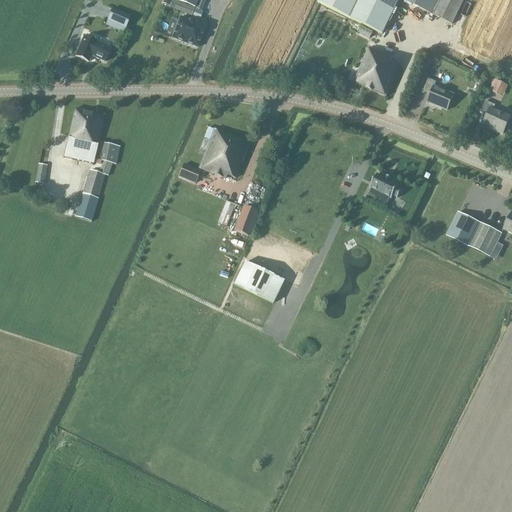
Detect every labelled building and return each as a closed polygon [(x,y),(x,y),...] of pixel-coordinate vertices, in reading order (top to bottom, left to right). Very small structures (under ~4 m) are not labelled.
[(172,0),(169,7),(175,9),(178,3),(172,0)] [(199,0),(196,9),(202,11),(206,2),(199,0)] [(223,0),(221,6),(234,12),(239,0),(223,0)] [(319,0),(318,3),(382,35),(384,31),(399,0),(400,0),(431,15),(452,25),(464,0),(319,0)] [(182,4),(180,11),(192,15),(195,9),(182,4)] [(126,29),(131,17),(112,9),(107,21),(126,29)] [(180,18),(172,39),(197,48),(205,28),(180,18)] [(97,44),(97,43),(84,37),(81,44),(79,43),(77,43),(75,47),(76,49),(78,50),(75,57),(89,63),(91,57),(105,63),(111,50),(97,44)] [(386,98),(400,64),(367,50),(353,84),(386,98)] [(447,111),(454,95),(435,86),(436,83),(428,79),(423,92),(430,95),(427,103),(447,111)] [(496,80),(491,91),(497,94),(502,83),(496,80)] [(502,135),(510,117),(494,110),(495,106),(485,101),(480,113),(487,116),(483,124),(490,128),(489,129),(502,135)] [(64,158),(94,165),(95,160),(115,164),(119,148),(98,143),(104,116),(75,109),(68,140),(64,158)] [(208,128),(204,139),(209,141),(213,130),(208,128)] [(206,150),(198,169),(225,180),(227,176),(235,179),(249,144),(214,130),(213,130),(209,141),(206,150)] [(204,139),(201,149),(206,150),(209,141),(204,139)] [(39,165),(36,183),(37,183),(42,184),(43,184),(46,167),(39,165)] [(199,172),(183,166),(178,178),(194,185),(199,172)] [(82,194),(97,199),(105,176),(90,171),(82,194)] [(377,174),(370,189),(378,192),(375,198),(386,205),(390,198),(391,199),(393,196),(397,198),(401,191),(397,189),(399,185),(392,182),(393,180),(385,176),(384,178),(377,174)] [(489,219),(496,203),(482,196),(475,212),(489,219)] [(243,207),(234,232),(248,237),(257,213),(243,207)] [(458,213),(446,237),(468,248),(469,247),(480,224),(458,213)] [(503,231),(511,235),(511,214),(503,231)] [(490,258),(502,234),(480,224),(469,247),(490,258)] [(234,285),(273,304),(283,282),(245,263),(234,285)]
